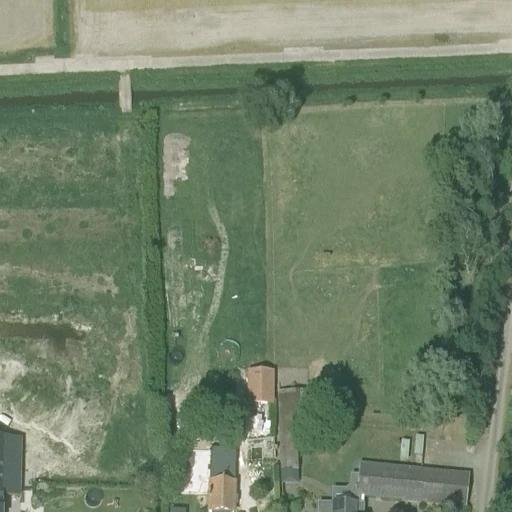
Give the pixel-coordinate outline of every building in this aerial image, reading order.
[(0,511),(1,511),(1,502),(18,503),(20,421),(91,423),(93,323),(0,320),(0,511)] [(245,407),(253,407),(273,407),(274,373),(246,373),(245,407)] [(188,422),(176,429),(187,450),(199,443),(188,422)] [(296,473),(295,430),(278,431),(279,474),(296,473)] [(232,511),(233,476),(234,460),(232,459),(232,461),(225,461),(225,456),(208,455),(208,460),(208,497),(205,497),(205,501),(207,501),(207,511),(232,511)] [(359,467),(357,499),(465,510),(468,478),(359,467)]
